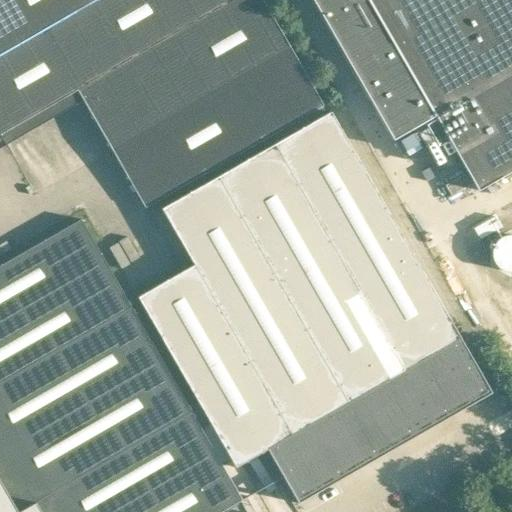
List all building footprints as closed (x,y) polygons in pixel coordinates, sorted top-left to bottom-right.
[(259,0),(0,0),(0,132),(76,89),(144,207),(321,106),(259,0)] [(511,0),(312,0),(393,140),(435,116),(478,190),(511,170),(511,0)] [(329,111),(218,175),(348,402),(379,457),(491,392),(460,338),(450,321),(329,111)] [(451,195),(470,185),(464,174),(445,185),(451,195)] [(379,457),(348,402),(218,175),(161,208),(194,264),(138,296),(210,423),(225,450),(231,460),(235,467),(267,449),(298,503),(373,460),(379,457)] [(494,216),(473,228),(479,239),(500,227),(494,216)] [(0,511),(220,511),(242,500),(241,499),(222,465),(231,460),(225,450),(210,423),(201,428),(191,411),(131,305),(81,218),(0,264),(0,511)]
